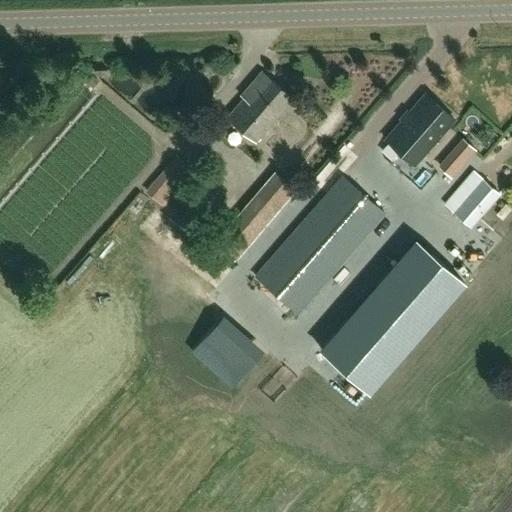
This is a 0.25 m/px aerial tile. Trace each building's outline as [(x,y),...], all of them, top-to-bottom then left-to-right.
[(256,140),(293,98),(262,71),(241,95),(244,97),(228,116),(256,140)] [(415,165),(455,120),(425,93),(385,139),(411,161),(415,165)] [(476,150),(462,138),(438,166),(452,178),(460,169),(470,157),(476,150)] [(167,197),(191,168),(176,155),(152,184),(167,197)] [(415,165),(411,161),(402,171),(412,180),(421,169),(415,165)] [(471,226),(500,194),(474,171),(446,204),(471,226)] [(298,313),(385,214),(342,176),(255,276),(298,313)] [(236,258),(253,238),(279,208),(260,191),(234,222),(217,242),(236,258)] [(415,240),(320,348),(369,390),(371,388),(463,282),(454,273),(434,256),(415,240)]
